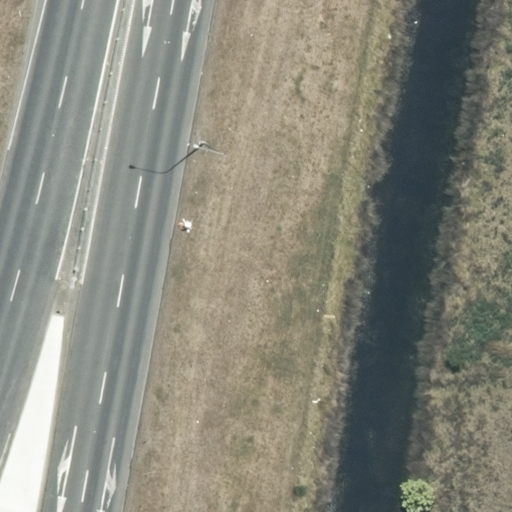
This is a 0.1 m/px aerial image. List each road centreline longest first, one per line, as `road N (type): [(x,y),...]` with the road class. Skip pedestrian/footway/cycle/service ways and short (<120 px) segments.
road 1 (trunk): [(170,0),(80,511)]
road 2 (trunk): [(0,337),(86,0)]
